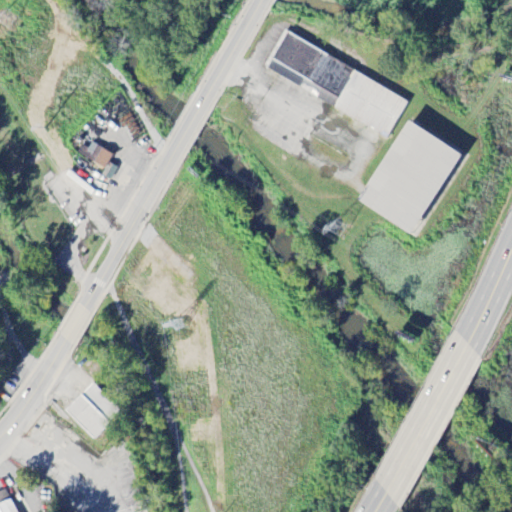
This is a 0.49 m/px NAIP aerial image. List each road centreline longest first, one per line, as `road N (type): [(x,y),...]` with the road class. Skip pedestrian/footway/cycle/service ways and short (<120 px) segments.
road 1 (residential): [(86,309),(262,0)]
road 2 (trunk): [(387,492),(469,347)]
